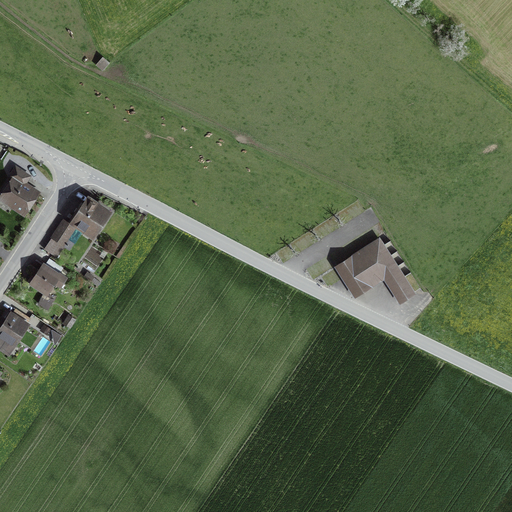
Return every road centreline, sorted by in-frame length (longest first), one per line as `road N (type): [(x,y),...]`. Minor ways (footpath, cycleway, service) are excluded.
road 1 (unclassified): [(151,205),(511,381)]
road 2 (track): [(392,0),(511,104)]
road 3 (residential): [(83,169),(0,290)]
